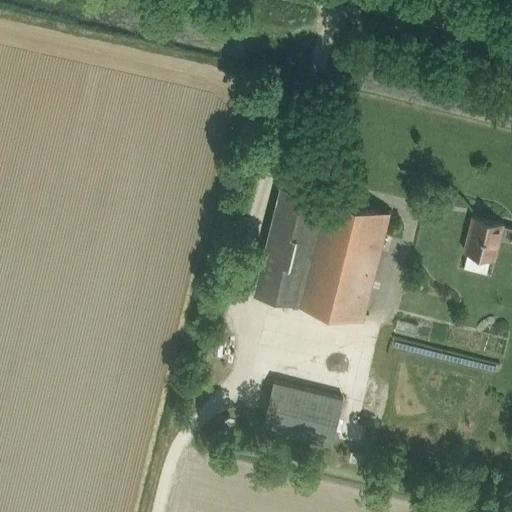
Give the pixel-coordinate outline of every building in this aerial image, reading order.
[(295,303),(321,197),(322,194),(280,185),(253,294),(295,303)] [(321,197),(295,303),(362,320),(389,213),(321,197)] [(511,226),(502,224),(472,217),(464,252),(494,259),(499,238),(511,241),(511,226)] [(392,339),(389,356),(493,372),(496,355),(392,339)] [(332,446),(344,397),(273,380),(261,429),(332,446)]
